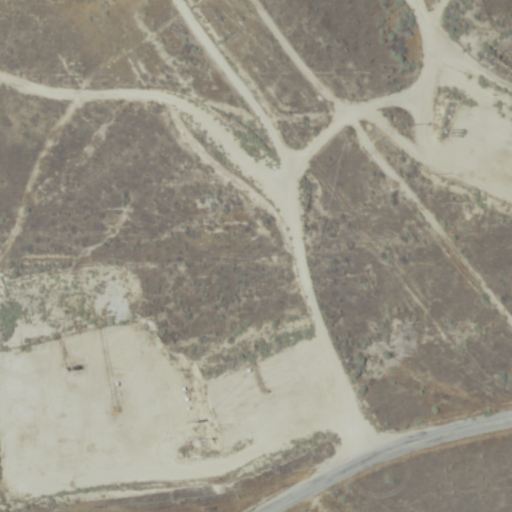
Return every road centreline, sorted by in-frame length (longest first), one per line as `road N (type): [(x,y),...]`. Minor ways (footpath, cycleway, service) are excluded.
road 1 (residential): [(511,137),(487,132),(409,148),(357,237),(407,401),(377,457)]
road 2 (residential): [(0,139),(409,148)]
road 3 (residential): [(511,417),(377,457),(269,511)]
road 4 (residential): [(386,0),(409,23),(498,49),(511,32)]
